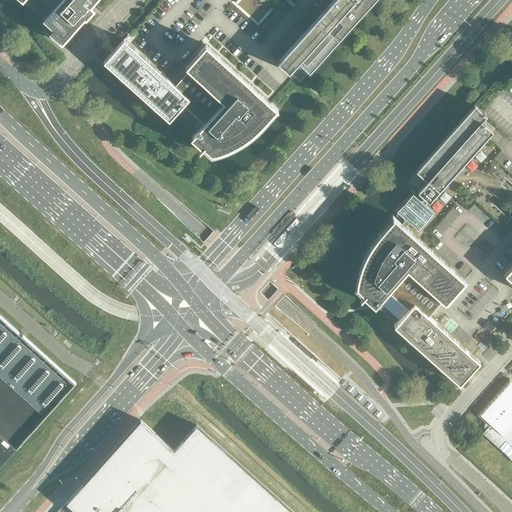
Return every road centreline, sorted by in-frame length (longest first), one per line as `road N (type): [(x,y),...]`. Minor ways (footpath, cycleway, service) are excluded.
road 1 (secondary): [(197,307),(465,0)]
road 2 (secondary): [(429,0),(183,288)]
road 3 (secondary): [(431,511),(197,307)]
road 4 (secondary): [(182,329),(386,511)]
road 5 (primary): [(183,288),(0,115)]
road 6 (secondary): [(170,314),(61,436),(23,497)]
road 7 (secondary): [(23,497),(77,450),(182,329)]
road 8 (primary): [(0,159),(170,314)]
road 9 (unclassified): [(38,91),(52,86),(130,0)]
